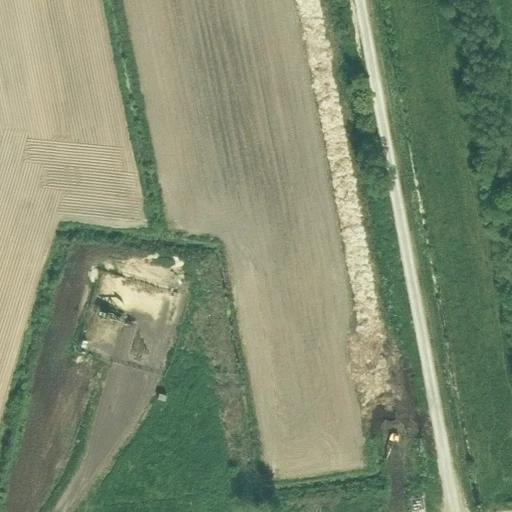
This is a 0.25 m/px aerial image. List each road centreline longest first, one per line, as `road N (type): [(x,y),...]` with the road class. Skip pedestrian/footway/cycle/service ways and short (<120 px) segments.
road 1 (unknown): [(460,511),(355,0)]
road 2 (track): [(59,511),(105,451),(159,320)]
